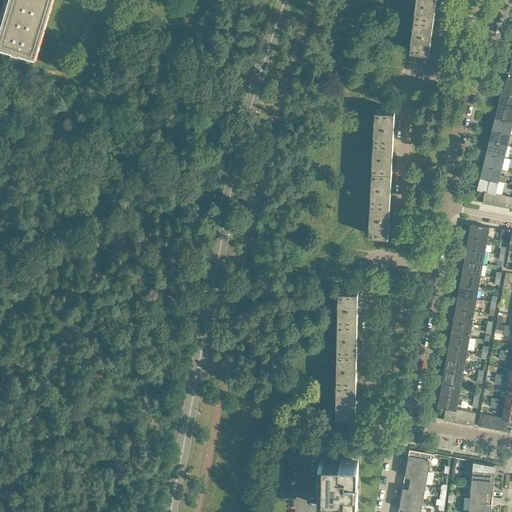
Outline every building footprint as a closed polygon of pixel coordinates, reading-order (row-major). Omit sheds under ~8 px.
[(0,0),(0,41),(30,50),(30,54),(34,54),(50,0),(0,0)] [(433,21),(435,0),(416,0),(414,18),(433,21)] [(411,50),(424,51),(429,52),(430,42),(433,21),(414,18),(410,49),(411,50)] [(503,88),(502,93),(511,95),(511,77),(508,76),(505,88),(503,88)] [(94,81),(88,99),(103,104),(108,85),(94,81)] [(511,95),(502,93),(501,96),(499,105),(511,107),(511,95)] [(511,107),(499,105),(496,116),(511,120),(511,107)] [(374,140),(393,141),(395,109),(375,108),(375,110),(374,140)] [(511,127),(511,120),(496,116),(493,128),(511,133),(511,127)] [(511,133),(493,128),(490,140),(508,145),(511,133)] [(391,172),(393,141),(374,140),(372,171),(391,172)] [(508,145),(490,140),(487,152),(505,156),(508,145)] [(505,156),(487,152),(484,164),(502,168),(505,156)] [(502,168),(484,164),(481,176),(504,181),(506,177),(500,175),(502,168)] [(371,203),(390,204),(391,172),(372,171),(371,203)] [(481,176),(478,188),(485,189),(490,191),(496,192),(501,194),(504,181),(481,176)] [(485,189),(482,203),(488,204),(490,191),(485,189)] [(488,204),(494,205),(496,192),(490,191),(488,204)] [(501,194),(496,192),(494,205),(500,206),(502,194),(501,194)] [(500,206),(506,207),(508,196),(502,194),(500,206)] [(388,235),(390,204),(371,203),(369,231),(369,234),(372,234),(383,235),(383,234),(388,235)] [(471,225),(469,235),(487,239),(489,226),(482,225),(482,224),(479,224),(478,224),(472,223),(471,225)] [(507,242),(509,230),(502,229),(499,240),(500,241),(507,242)] [(469,235),(467,248),(484,251),(485,244),(489,245),(490,239),(487,239),(469,235)] [(467,248),(465,260),(482,263),(484,251),(467,248)] [(465,260),(463,272),(480,275),(482,263),(465,260)] [(463,272),(461,284),(477,287),(480,275),(463,272)] [(461,284),(458,297),(475,300),(477,287),(461,284)] [(338,321),(357,322),(358,290),(339,290),(338,321)] [(458,297),(456,309),(473,312),(475,300),(458,297)] [(456,309),(454,321),(471,324),(473,312),(456,309)] [(501,325),(502,317),(498,316),(496,328),(511,331),(511,326),(505,325),(501,325)] [(357,353),(357,322),(338,321),(338,353),(357,353)] [(454,321),(452,333),(469,336),(471,324),(454,321)] [(452,333),(450,345),(467,348),(474,349),(476,338),(469,337),(469,336),(452,333)] [(450,345),(447,358),(465,361),(469,361),(470,356),(465,355),(467,348),(450,345)] [(337,384),(356,384),(357,353),(338,353),(337,384)] [(447,358),(445,370),(462,373),(465,361),(447,358)] [(495,373),(495,378),(511,381),(511,368),(510,368),(508,376),(495,373)] [(445,370),(443,382),(460,385),(465,386),(466,381),(461,380),(462,373),(445,370)] [(505,393),(506,393),(511,393),(511,381),(495,378),(494,383),(505,385),(505,386),(507,386),(505,393)] [(443,382),(441,394),(458,397),(460,385),(443,382)] [(356,415),(356,384),(337,384),(336,415),(356,415)] [(511,406),(511,393),(506,393),(505,393),(503,404),(499,403),(500,399),(491,397),(490,402),(511,406)] [(441,394),(439,406),(446,407),(452,408),(456,409),(458,397),(441,394)] [(502,417),(510,418),(511,418),(511,406),(490,402),(489,407),(502,409),(501,417),(502,417)] [(443,419),(449,420),(452,408),(446,407),(443,419)] [(449,420),(455,422),(458,409),(457,409),(452,408),(449,420)] [(455,422),(461,423),(464,410),(458,409),(455,422)] [(461,423),(468,424),(470,411),(464,410),(461,423)] [(470,411),(468,424),(474,425),(476,412),(470,411)] [(510,418),(502,417),(501,417),(498,429),(507,431),(510,418)] [(409,449),(407,465),(429,469),(432,453),(410,449),(409,449)] [(340,506),(340,505),(358,505),(358,487),(355,487),(355,477),(358,477),(358,459),(341,459),(341,457),(324,457),(319,457),(318,505),(323,505),(323,506),(340,506)] [(495,464),(473,460),(471,479),(494,481),(495,464)] [(429,469),(407,465),(404,481),(426,485),(429,469)] [(494,481),(471,479),(470,495),(493,497),(494,481)] [(423,501),(426,485),(404,481),(401,497),(423,501)] [(491,511),(493,497),(470,495),(469,511),(473,511),(491,511)] [(420,511),(423,501),(401,497),(398,511),(420,511)]
